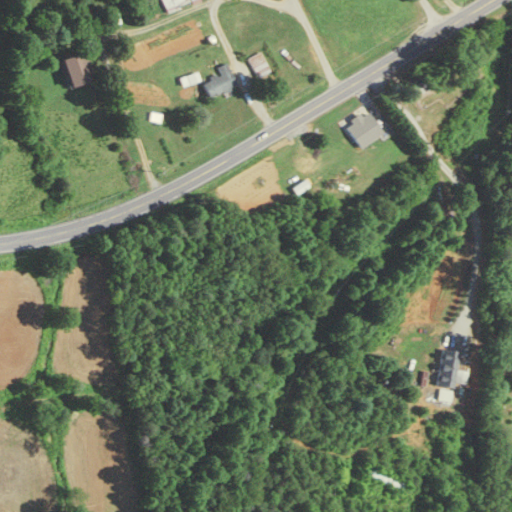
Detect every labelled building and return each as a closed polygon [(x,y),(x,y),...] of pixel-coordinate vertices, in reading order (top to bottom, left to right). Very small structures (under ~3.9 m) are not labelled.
[(192,0),(160,0),(164,9),(192,0)] [(85,29),(98,27),(95,13),(82,15),(85,29)] [(70,88),(93,81),(84,52),(60,60),(70,88)] [(268,72),(258,52),(246,58),(255,78),(268,72)] [(215,67),(218,76),(202,81),(207,97),(234,88),(226,64),(215,67)] [(360,148),(381,133),(364,110),(343,125),(360,148)] [(464,389),(467,371),(456,370),(459,352),(441,349),(436,384),(464,389)]
